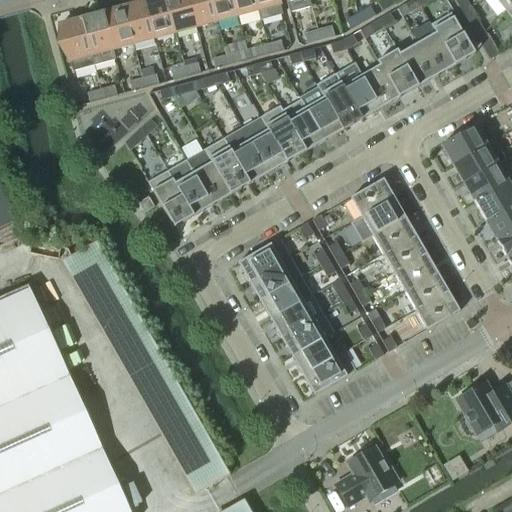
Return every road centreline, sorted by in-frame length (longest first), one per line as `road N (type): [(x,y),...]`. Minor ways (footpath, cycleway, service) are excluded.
road 1 (residential): [(395,144),(185,263),(292,452)]
road 2 (residential): [(292,452),(501,334)]
road 3 (residential): [(395,144),(501,334)]
road 4 (residential): [(511,78),(395,144)]
